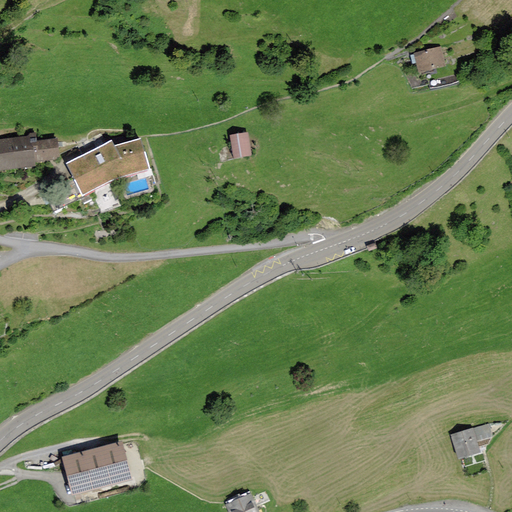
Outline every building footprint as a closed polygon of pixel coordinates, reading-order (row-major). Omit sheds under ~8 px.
[(441,48),(415,54),(419,72),(445,65),(441,48)] [(247,134),(229,137),(232,158),(250,156),(247,134)] [(55,140),(0,144),(0,168),(57,163),(55,140)] [(111,147),(67,167),(82,197),(120,176),(145,170),(140,142),(111,147)] [(374,244),(364,249),(367,255),(377,251),(374,244)] [(475,428),(452,435),(459,459),(483,452),(475,428)] [(121,444),(60,458),(69,497),(130,483),(121,444)] [(258,511),(251,496),(227,507),(229,511),(258,511)]
